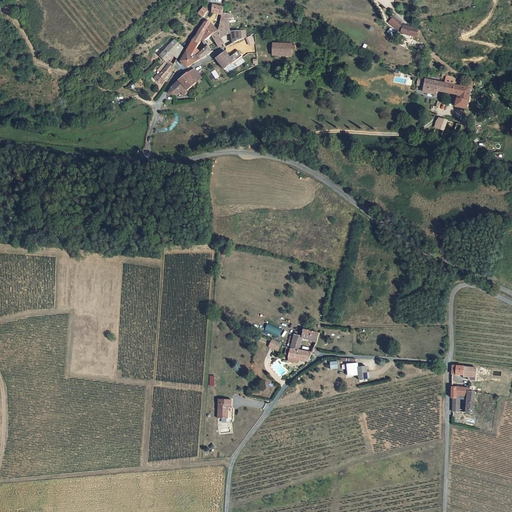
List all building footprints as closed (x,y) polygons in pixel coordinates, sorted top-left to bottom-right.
[(222,13),(222,5),(212,3),(210,11),(222,13)] [(222,5),(222,13),(231,12),(231,6),(222,5)] [(197,13),(202,17),(202,16),(206,11),(202,7),(197,13)] [(217,30),(211,35),(215,41),(219,46),(224,43),(222,36),(231,29),(229,17),(231,17),(231,12),(222,13),(219,28),(217,30)] [(400,30),(401,24),(391,16),(387,21),(398,30),(400,30)] [(200,32),(194,39),(187,51),(192,55),(196,48),(211,35),(217,30),(209,22),(207,21),(204,23),(199,31),(200,32)] [(413,35),(415,32),(415,30),(414,27),(401,24),(400,30),(399,32),(413,35)] [(389,27),(386,31),(391,35),(394,31),(389,27)] [(231,29),(234,42),(242,36),(242,28),(231,29)] [(175,68),(177,65),(175,63),(169,58),(173,53),(178,58),(184,47),(174,38),(159,55),(169,63),(175,68)] [(268,54),(287,53),(286,40),(267,42),(268,54)] [(196,56),(200,59),(212,51),(209,47),(201,53),(196,56)] [(192,55),(187,51),(182,61),(189,67),(200,59),(196,56),(201,53),(196,48),(192,55)] [(239,49),(231,56),(235,61),(243,54),(239,49)] [(226,50),(217,57),(225,68),(235,61),(231,56),(226,50)] [(172,69),(174,72),(176,69),(175,68),(169,63),(159,75),(157,74),(154,78),(161,84),(164,80),(163,79),(172,69)] [(187,72),(196,81),(201,77),(193,69),(187,72)] [(179,79),(189,88),(196,81),(187,72),(186,71),(179,79)] [(443,82),(446,83),(452,84),(453,77),(444,75),(443,82)] [(434,91),(444,93),(446,83),(443,82),(423,78),(421,91),(433,93),(434,91)] [(172,86),(167,94),(175,94),(177,92),(178,93),(180,90),(185,94),(186,93),(188,94),(189,94),(190,92),(179,80),(175,84),(172,86)] [(452,84),(446,83),(444,93),(452,95),(451,99),(455,99),(454,107),(464,108),(468,87),(452,84)] [(460,124),(437,117),(434,121),(431,132),(435,134),(432,141),(445,145),(446,142),(454,144),(457,137),(456,137),(458,131),(460,124)] [(267,324),(265,332),(280,335),(282,328),(267,324)] [(310,343),(313,344),(315,335),(297,331),(296,339),(310,342),(310,343)] [(290,337),(287,349),(293,350),(296,339),(293,338),(290,337)] [(277,345),(268,340),(265,348),(274,352),(277,345)] [(308,354),(293,350),(287,349),(284,359),(304,362),(308,354)] [(365,368),(356,368),(357,381),(366,381),(365,368)] [(465,369),(453,368),(453,376),(469,377),(469,382),(477,382),(479,370),(479,369),(465,368),(465,369)] [(459,401),(459,398),(461,398),(469,399),(469,394),(476,394),(477,384),(470,383),(470,385),(470,390),(453,389),(452,400),(452,401),(454,401),(459,401)] [(468,415),(474,416),(476,394),(469,394),(469,399),(468,415)] [(215,401),(213,420),(223,421),(225,406),(227,407),(228,402),(215,401)]
